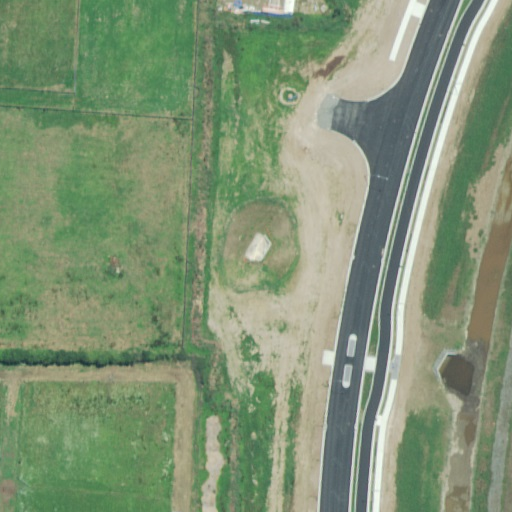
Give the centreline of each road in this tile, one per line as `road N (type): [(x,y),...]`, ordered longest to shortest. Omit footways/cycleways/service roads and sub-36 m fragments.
road 1 (residential): [(334,511),(367,243),(399,132)]
road 2 (residential): [(399,132),(446,0)]
